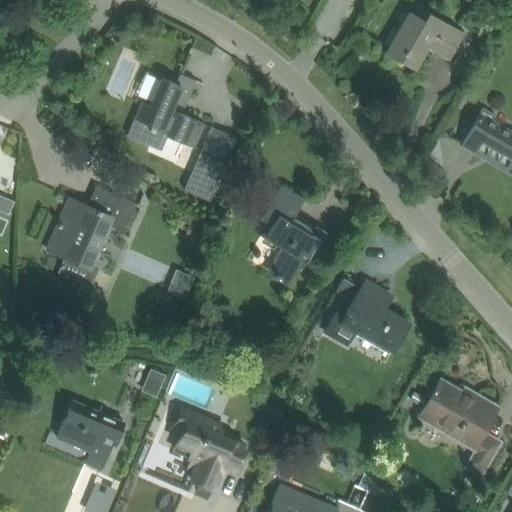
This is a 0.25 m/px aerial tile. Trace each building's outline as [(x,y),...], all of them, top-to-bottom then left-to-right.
[(449,60),(465,33),(428,11),(424,19),(410,11),(385,52),(415,69),(428,47),(449,60)] [(141,100),(127,134),(150,145),(157,130),(195,146),(205,122),(183,113),(197,79),(180,73),(176,82),(163,77),(152,105),(141,100)] [(511,133),(491,121),(495,115),(482,107),(461,142),(461,143),(478,154),(481,150),(511,168),(511,133)] [(200,151),(184,190),(210,201),(226,162),(200,151)] [(310,255),(314,257),(322,243),(319,241),(321,238),(310,232),(311,230),(311,229),(311,227),(310,226),(308,225),(294,217),(305,197),(282,184),(276,194),(277,195),(265,217),(263,216),(262,217),(273,224),(265,238),(282,247),(268,271),(275,275),(274,276),(280,279),(280,278),(288,282),(298,265),(299,266),(302,259),(306,262),(310,255)] [(47,250),(89,268),(108,224),(124,232),(137,202),(97,185),(96,186),(98,187),(94,196),(91,195),(91,196),(93,197),(90,204),(69,195),(58,221),(59,222),(47,250)] [(0,207),(9,212),(14,200),(0,194),(0,207)] [(195,275),(177,268),(168,290),(186,297),(195,275)] [(365,280),(347,311),(338,306),(323,332),(346,345),(356,327),(390,347),(389,349),(392,350),(409,322),(378,304),(385,291),(365,280)] [(166,374),(151,367),(141,390),(157,396),(166,374)] [(467,465),(481,473),(499,442),(483,432),(498,407),(476,394),(473,398),(440,379),(435,386),(434,386),(431,391),(433,392),(419,416),(426,420),(429,415),(451,428),(449,433),(474,447),(474,446),(477,448),(467,465)] [(100,469),(115,435),(118,436),(124,422),(72,400),(56,436),(58,437),(58,436),(90,449),(84,462),(100,469)] [(245,444),(234,439),(236,434),(218,427),(220,423),(183,407),(176,424),(185,428),(175,450),(191,457),(187,466),(194,469),(191,476),(214,486),(225,460),(236,465),(245,444)] [(282,459),(296,427),(282,420),(268,453),(282,459)] [(85,511),(107,511),(118,487),(96,478),(82,511),(85,511)] [(335,511),(338,507),(280,483),(267,511),(335,511)]
